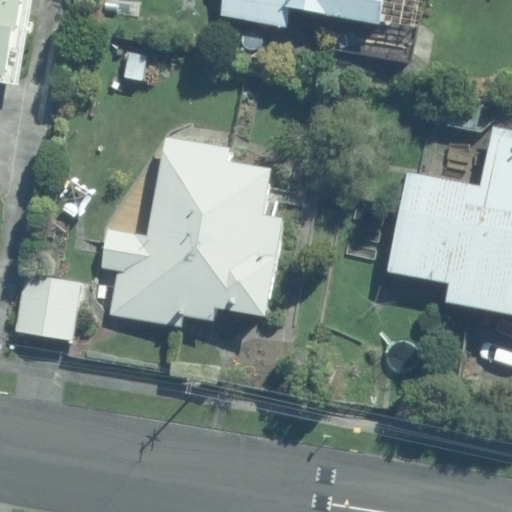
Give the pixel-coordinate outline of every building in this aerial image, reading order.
[(0,0),(0,92),(30,96),(41,0),(0,0)] [(397,0),(226,0),(224,19),(292,31),(295,17),(391,35),(397,0)] [(511,320),(511,133),(500,131),(489,191),(412,177),(393,278),(455,290),(451,309),(511,320)] [(278,328),(292,224),(274,222),(280,176),(233,170),(235,155),(170,146),(157,240),(110,233),(105,271),(120,273),(113,322),(189,333),(191,323),(222,328),(223,320),(278,328)] [(87,285),(27,278),(20,340),(79,347),(87,285)]
